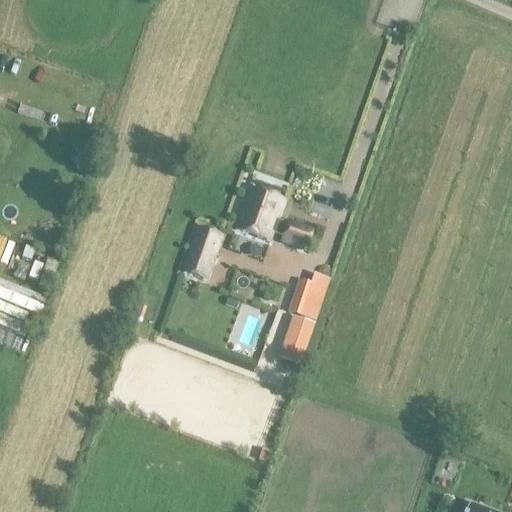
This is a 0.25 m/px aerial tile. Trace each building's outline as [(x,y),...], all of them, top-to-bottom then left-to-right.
[(276,223),(283,204),(249,192),(235,231),(269,243),(273,233),(285,238),(283,243),(306,252),(313,231),(290,223),(289,227),(276,223)] [(196,229),(180,276),(207,286),(223,239),(196,229)] [(0,271),(7,275),(12,264),(0,257),(0,271)] [(11,277),(30,285),(34,277),(15,268),(11,277)] [(326,292),(311,287),(299,283),(289,315),(300,318),(316,324),(326,292)] [(300,368),(315,328),(293,320),(279,361),(300,368)]
